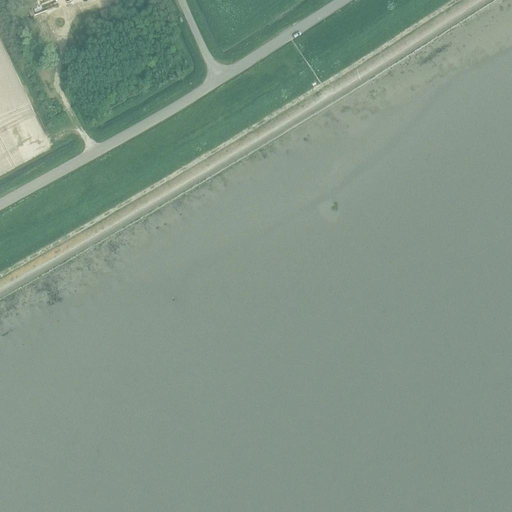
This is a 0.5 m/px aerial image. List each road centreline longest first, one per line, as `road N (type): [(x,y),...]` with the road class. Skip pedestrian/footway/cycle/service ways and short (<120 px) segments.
road 1 (unclassified): [(0,205),(216,78)]
road 2 (unclassified): [(216,78),(343,0)]
